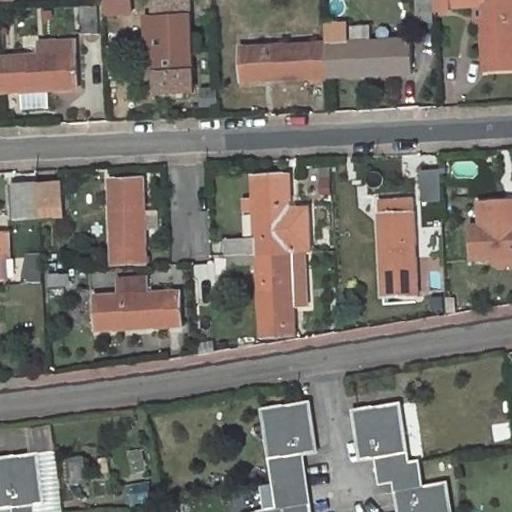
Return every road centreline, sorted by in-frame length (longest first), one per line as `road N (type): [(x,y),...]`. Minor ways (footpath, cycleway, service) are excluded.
road 1 (residential): [(0,402),(511,326)]
road 2 (residential): [(511,126),(0,150)]
road 3 (unknown): [(350,498),(328,376)]
